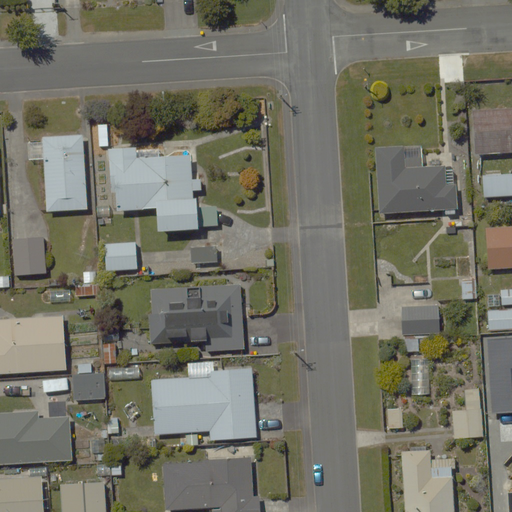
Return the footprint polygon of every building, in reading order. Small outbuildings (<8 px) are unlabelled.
[(511,109),(474,112),(477,155),(511,152),(511,109)] [(85,134),(44,136),(48,210),(89,208),(85,134)] [(191,143),(111,149),(116,209),(157,206),(159,229),(197,226),(191,143)] [(411,144),(373,147),(378,216),(454,210),(450,165),(413,168),(411,144)] [(511,173),(483,175),(484,197),(511,195),(511,173)] [(511,227),(485,230),(488,270),(511,268),(511,227)] [(46,238),(12,239),(13,275),(47,274),(46,238)] [(138,241),(104,241),(104,269),(139,268),(138,241)] [(476,278),(459,278),(460,300),(476,300),(476,278)] [(100,282),(75,283),(76,296),(100,295),(100,282)] [(239,284),(149,289),(152,344),(242,339),(239,284)] [(511,287),(501,288),(501,304),(511,304),(511,287)] [(398,309),(400,351),(421,350),(420,335),(448,334),(447,307),(398,309)] [(511,308),(484,310),(485,331),(511,330),(511,308)] [(0,372),(66,369),(63,315),(0,318),(0,372)] [(429,358),(411,358),(412,401),(430,400),(429,358)] [(109,371),(71,373),(72,399),(110,398),(109,371)] [(250,372),(150,378),(154,435),(209,432),(210,441),(254,438),(250,372)] [(483,387),(462,387),(462,408),(450,409),(451,436),(484,435),(483,387)] [(402,407),(386,408),(387,429),(403,428),(402,407)] [(68,408),(0,410),(0,462),(70,460),(68,408)] [(428,451),(402,452),(405,511),(456,511),(454,459),(428,461),(428,451)] [(257,511),(254,455),(161,460),(163,511),(214,509),(214,511),(257,511)] [(44,511),(43,475),(0,477),(0,511),(44,511)] [(108,511),(107,481),(62,484),(63,511),(108,511)]
